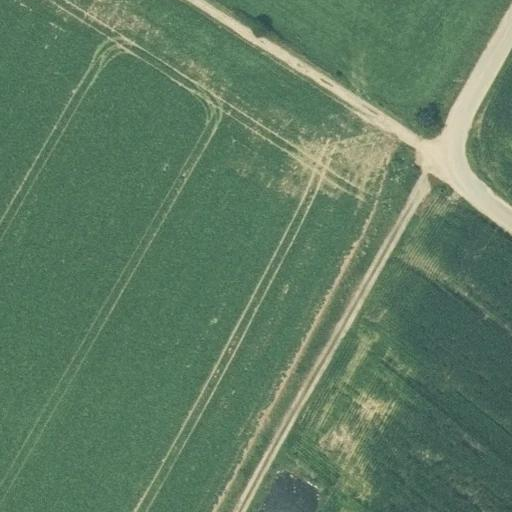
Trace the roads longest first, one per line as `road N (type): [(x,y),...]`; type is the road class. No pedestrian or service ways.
road 1 (track): [(239,511),(434,161)]
road 2 (track): [(196,0),(415,139),(434,161)]
road 3 (unclassified): [(434,161),(511,20)]
